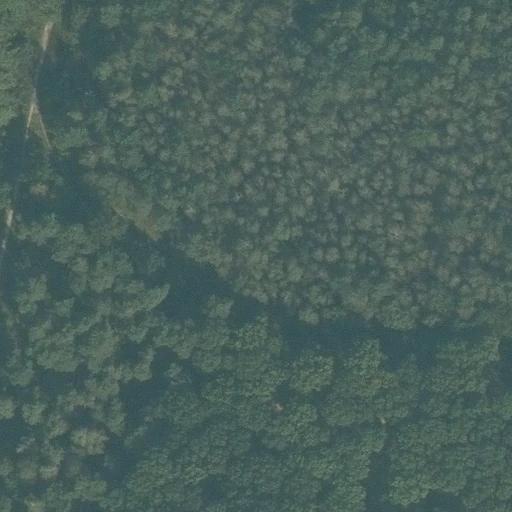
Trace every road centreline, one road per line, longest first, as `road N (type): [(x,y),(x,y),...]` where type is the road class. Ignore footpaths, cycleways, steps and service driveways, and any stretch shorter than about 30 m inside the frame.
road 1 (track): [(17,117),(284,310),(366,309),(511,330)]
road 2 (track): [(45,0),(17,117)]
